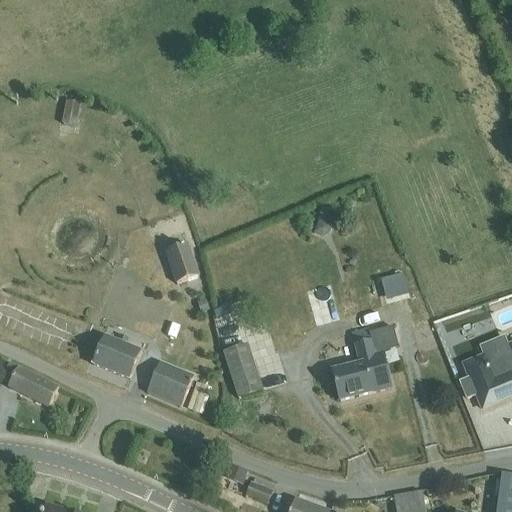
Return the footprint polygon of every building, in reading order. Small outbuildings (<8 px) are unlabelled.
[(166,255),(177,287),(198,279),(187,247),(166,255)] [(378,270),(387,306),(411,300),(402,264),(378,270)] [(250,347),(230,353),(224,309),(211,311),(219,356),(222,355),(235,403),(265,395),(250,347)] [(92,367),(130,382),(141,354),(125,348),(128,341),(120,337),(117,344),(104,339),(92,367)] [(511,347),(508,349),(504,339),(480,349),(484,359),(464,367),(470,381),(460,385),(467,401),(477,397),(482,411),(511,399),(511,347)] [(331,375),(338,406),(388,394),(379,355),(371,357),(367,340),(351,344),(357,368),(331,375)] [(0,378),(0,384),(50,410),(59,391),(7,364),(0,378)] [(145,396),(178,409),(190,381),(157,368),(145,396)] [(511,511),(511,479),(501,478),(497,511),(511,511)] [(247,497),(268,506),(273,495),(252,486),(247,497)] [(393,500),(395,511),(425,511),(422,494),(393,500)]
